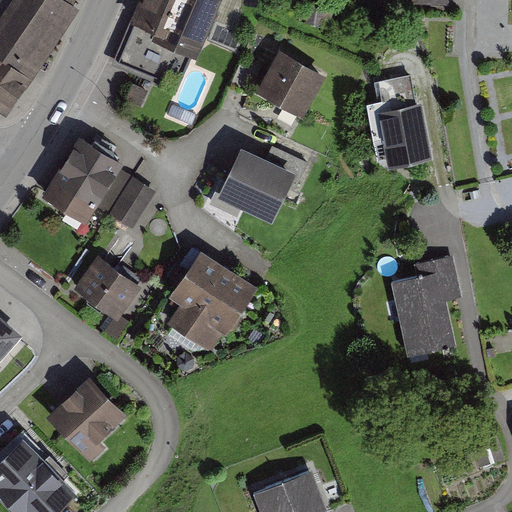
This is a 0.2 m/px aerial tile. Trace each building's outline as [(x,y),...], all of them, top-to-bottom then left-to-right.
[(76,0),(15,0),(0,22),(0,109),(6,115),(79,10),(74,5),(76,0)] [(147,0),(124,60),(172,79),(186,44),(210,53),(230,0),(147,0)] [(333,75),(291,52),(271,90),(313,113),(333,75)] [(384,108),(394,172),(431,167),(421,102),(384,108)] [(129,160),(88,137),(56,194),(97,217),(129,160)] [(290,184),(297,168),(268,154),(242,142),(217,193),(273,219),(290,184)] [(268,154),(297,168),(290,184),(297,187),(309,161),(273,144),(268,154)] [(159,189),(139,177),(118,211),(138,223),(159,189)] [(266,288),(214,250),(179,298),(190,305),(178,321),(213,346),(226,328),(233,333),(266,288)] [(420,273),(401,276),(414,353),(463,344),(455,298),(465,297),(458,252),(418,259),(420,273)] [(146,285),(107,255),(86,284),(125,313),(146,285)] [(0,358),(19,337),(0,320),(0,358)] [(90,371),(46,412),(84,452),(128,411),(90,371)] [(0,455),(0,485),(25,511),(54,511),(77,490),(24,433),(0,455)] [(318,473),(261,494),(267,511),(327,511),(332,511),(318,473)]
